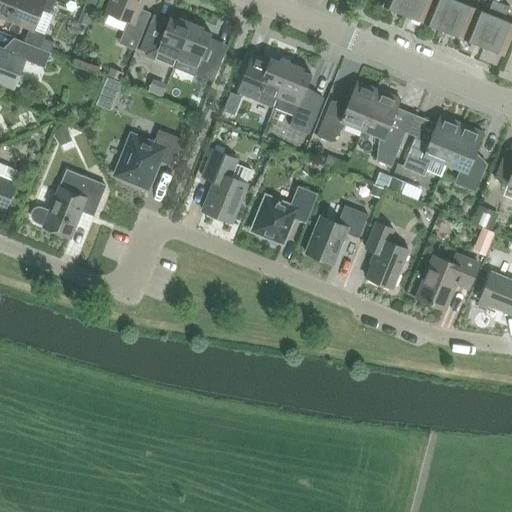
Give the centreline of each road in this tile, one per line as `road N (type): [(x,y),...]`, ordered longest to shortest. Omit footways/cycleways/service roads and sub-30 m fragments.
road 1 (residential): [(511,348),(437,337),(156,226),(124,290),(0,244)]
road 2 (residential): [(511,105),(265,0)]
